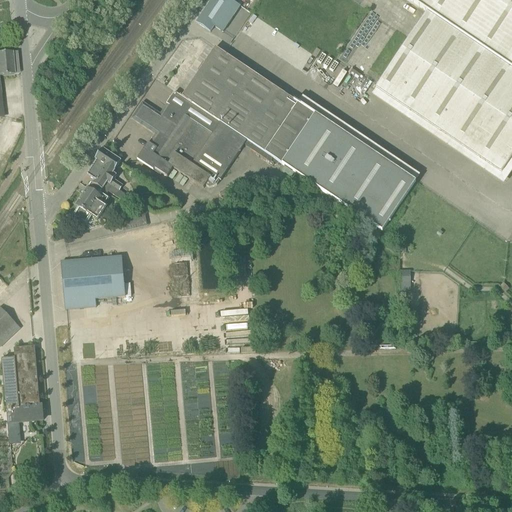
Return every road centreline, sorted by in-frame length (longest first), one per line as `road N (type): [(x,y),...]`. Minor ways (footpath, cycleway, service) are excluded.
road 1 (unclassified): [(67,478),(511,504)]
road 2 (unknown): [(41,251),(135,242),(156,280),(146,312),(47,321)]
road 3 (unclassified): [(67,478),(37,209)]
road 4 (unclassified): [(37,209),(52,207),(199,0)]
road 5 (residential): [(37,209),(26,69)]
